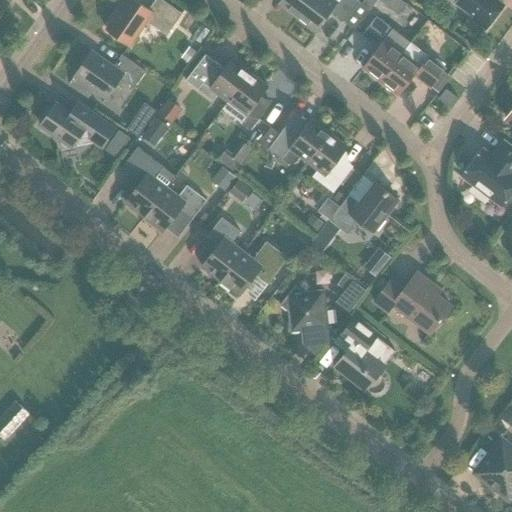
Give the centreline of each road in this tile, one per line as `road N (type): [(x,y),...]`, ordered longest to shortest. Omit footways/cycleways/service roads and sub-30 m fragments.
road 1 (unclassified): [(0,148),(413,483)]
road 2 (residential): [(430,160),(212,0)]
road 3 (residential): [(413,483),(454,431),(466,372),(511,313)]
road 4 (residential): [(511,297),(442,237),(430,160)]
road 5 (residential): [(430,160),(511,51)]
